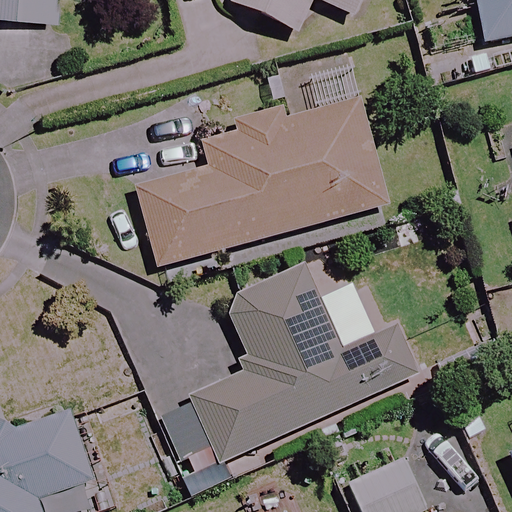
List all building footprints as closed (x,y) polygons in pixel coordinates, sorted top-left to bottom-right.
[(0,0),(0,20),(55,26),(57,0),(0,0)] [(233,0),(231,7),(297,38),(314,2),(356,22),(365,0),(233,0)] [(511,0),(479,0),(488,45),(511,40),(511,0)] [(284,127),(281,115),(233,128),(235,137),(205,145),(213,172),(137,192),(158,272),(389,210),(361,106),(284,127)] [(337,354),(304,271),(226,303),(256,374),(192,400),(219,467),(424,383),(402,328),(337,354)] [(0,437),(0,511),(38,511),(37,506),(93,489),(71,416),(0,437)] [(425,511),(404,465),(350,489),(360,511),(425,511)]
